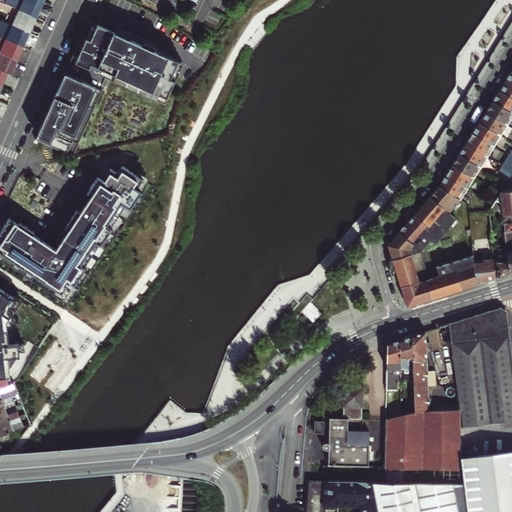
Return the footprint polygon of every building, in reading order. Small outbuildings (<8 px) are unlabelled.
[(42,2),(37,0),(5,0),(4,4),(13,8),(18,10),(35,18),(39,9),(42,2)] [(13,8),(4,4),(0,2),(0,8),(10,13),(13,8)] [(18,10),(12,25),(29,33),(32,26),(35,18),(18,10)] [(128,38),(89,21),(73,56),(110,72),(167,97),(177,76),(182,63),(128,38)] [(4,22),(0,29),(0,36),(22,47),(25,40),(29,33),(12,25),(4,22)] [(19,53),(22,47),(0,36),(0,52),(16,60),(19,53)] [(0,69),(7,73),(10,74),(13,68),(16,60),(0,52),(0,69)] [(102,91),(64,74),(51,105),(35,140),(53,149),(72,159),(102,91)] [(511,83),(505,79),(502,84),(499,90),(511,98),(511,83)] [(511,98),(499,90),(495,95),(491,101),(511,113),(511,98)] [(511,118),(511,113),(491,101),(488,107),(485,111),(508,125),(511,118)] [(508,125),(485,111),(482,116),(479,122),(501,136),(508,125)] [(501,136),(479,122),(476,127),(472,133),(494,147),(501,136)] [(494,147),(472,133),(469,138),(466,143),(488,157),(494,147)] [(488,157),(466,143),(463,147),(459,154),(464,157),(481,168),(488,157)] [(511,150),(498,171),(510,178),(511,174),(511,150)] [(464,157),(459,154),(456,158),(452,165),(474,178),(481,168),(464,157)] [(20,228),(9,223),(5,231),(0,228),(0,257),(1,258),(3,255),(14,262),(12,265),(18,269),(20,266),(27,270),(24,274),(31,278),(33,275),(56,289),(54,293),(63,299),(67,292),(64,290),(69,282),(74,285),(79,277),(83,279),(87,273),(84,271),(86,268),(84,267),(99,244),(100,245),(106,238),(109,240),(113,233),(110,231),(112,228),(110,227),(125,206),(130,209),(135,201),(139,204),(143,197),(140,194),(142,192),(140,191),(148,179),(139,173),(137,176),(122,166),(118,173),(110,168),(110,169),(104,165),(89,187),(86,191),(92,195),(81,212),(77,210),(67,228),(71,230),(59,251),(35,236),(36,234),(21,226),(20,228)] [(474,178),(452,165),(449,170),(446,175),(468,189),(474,178)] [(26,180),(18,176),(12,189),(5,185),(0,195),(0,197),(8,201),(3,210),(29,223),(40,203),(33,199),(42,182),(29,175),(26,180)] [(468,189),(446,175),(443,180),(439,186),(461,199),(468,189)] [(388,244),(407,306),(453,292),(475,284),(474,264),(473,255),(458,261),(454,249),(444,252),(448,266),(437,271),(440,279),(430,283),(423,261),(421,254),(431,243),(435,246),(455,221),(448,215),(461,199),(439,186),(388,244)] [(511,190),(500,192),(501,193),(501,202),(504,230),(511,229),(511,190)] [(507,274),(505,253),(505,244),(502,244),(502,248),(499,248),(499,251),(497,251),(495,254),(498,277),(503,276),(507,274)] [(485,281),(494,278),(493,260),(483,261),(483,263),(474,264),(475,284),(485,281)] [(0,387),(12,384),(8,366),(21,347),(20,337),(10,338),(7,308),(18,293),(0,280),(0,387)] [(500,307),(449,323),(460,408),(462,426),(511,419),(511,362),(506,311),(500,307)] [(412,335),(413,376),(414,401),(414,411),(429,410),(425,331),(418,333),(412,335)] [(400,376),(413,376),(412,335),(406,337),(400,339),(400,376)] [(387,343),(386,392),(393,392),(394,376),(400,377),(400,376),(400,339),(394,341),(387,343)] [(0,398),(1,399),(12,395),(18,393),(14,383),(12,384),(0,387),(0,398)] [(348,419),(361,420),(362,408),(363,408),(364,387),(342,386),(342,408),(343,408),(343,418),(329,418),(329,419),(348,419)] [(14,401),(12,395),(1,399),(0,398),(0,412),(6,410),(4,405),(14,401)] [(400,404),(400,414),(414,411),(414,401),(400,404)] [(400,414),(400,404),(386,408),(385,418),(400,414)] [(17,407),(8,410),(10,415),(19,412),(17,407)] [(460,426),(462,426),(460,408),(429,410),(414,411),(400,414),(385,418),(385,420),(385,435),(384,466),(461,468),(460,457),(459,458),(460,426)] [(0,421),(7,419),(8,421),(21,417),(19,412),(10,415),(8,410),(6,410),(0,412),(0,421)] [(0,437),(7,435),(25,428),(21,417),(8,421),(7,419),(0,421),(0,437)] [(329,419),(328,433),(369,434),(369,431),(347,431),(348,419),(329,419)] [(312,433),(323,433),(324,421),(313,420),(312,433)] [(369,434),(328,433),(328,442),(325,442),(323,443),(322,444),(322,446),(322,448),(324,449),(329,449),(328,465),(368,466),(369,434)] [(463,483),(466,511),(511,511),(511,450),(460,457),(463,483)] [(466,511),(463,483),(309,480),(306,511),(325,511),(327,504),(363,507),(363,511),(466,511)]
